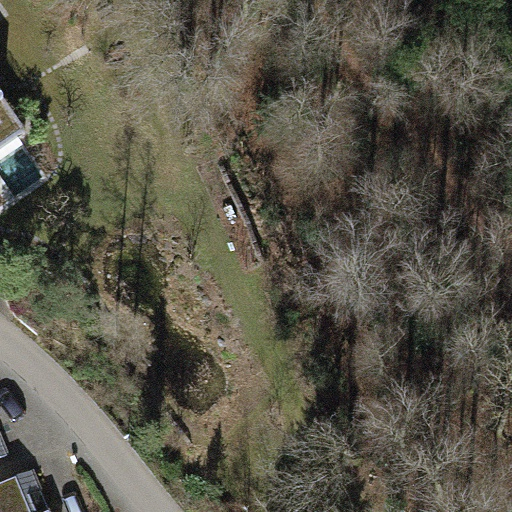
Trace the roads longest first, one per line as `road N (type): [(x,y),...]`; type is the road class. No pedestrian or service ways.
road 1 (residential): [(0,337),(59,384),(166,511)]
road 2 (track): [(511,273),(355,116)]
